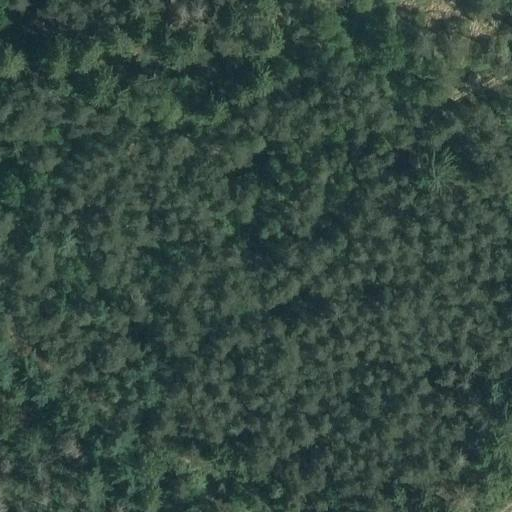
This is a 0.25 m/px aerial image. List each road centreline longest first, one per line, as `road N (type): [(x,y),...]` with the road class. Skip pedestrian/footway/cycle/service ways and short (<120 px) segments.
road 1 (track): [(511,65),(433,111),(130,415),(0,325)]
road 2 (track): [(130,415),(266,511)]
